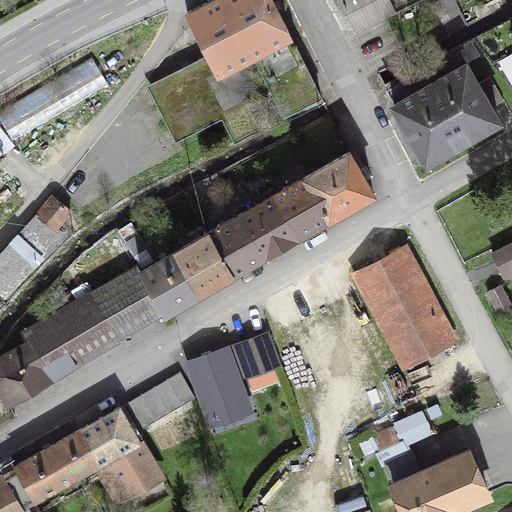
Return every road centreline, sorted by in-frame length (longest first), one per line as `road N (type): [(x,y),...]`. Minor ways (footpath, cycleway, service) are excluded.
road 1 (residential): [(0,437),(409,202)]
road 2 (residential): [(0,238),(148,64),(181,0)]
road 3 (residential): [(409,202),(300,0)]
road 4 (residential): [(511,395),(409,202)]
road 5 (primary): [(0,55),(118,0)]
